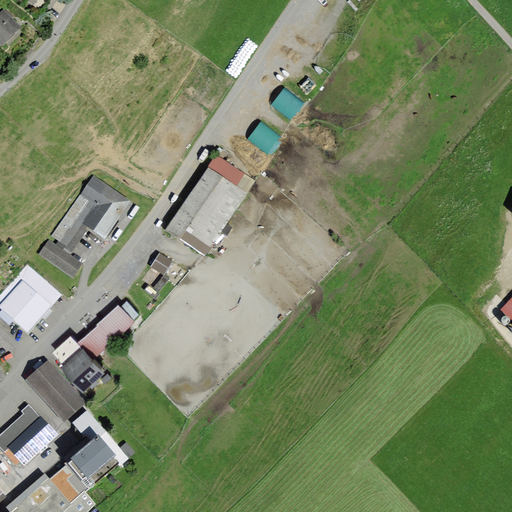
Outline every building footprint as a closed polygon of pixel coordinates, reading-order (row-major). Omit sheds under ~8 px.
[(5,12),(0,16),(0,42),(1,44),(19,26),(12,19),(5,12)] [(291,118),(305,100),(286,85),(272,103),(291,118)] [(271,152),(282,133),(260,120),(249,139),(271,152)] [(245,195),(209,171),(169,230),(181,237),(206,253),(245,195)] [(131,203),(95,178),(84,196),(55,238),(71,249),(80,234),(86,226),(106,240),(131,203)] [(48,242),(38,256),(72,280),(82,266),(48,242)] [(173,263),(160,254),(150,270),(162,278),(173,263)] [(26,266),(0,296),(0,308),(28,331),(40,317),(60,294),(26,266)] [(511,299),(502,310),(511,318),(511,299)] [(64,363),(62,365),(84,389),(103,372),(91,358),(132,321),(120,307),(101,324),(78,344),(71,336),(54,352),(64,363)] [(48,362),(26,382),(67,426),(89,406),(48,362)] [(55,435),(27,406),(20,413),(22,415),(0,436),(0,448),(19,469),(55,435)] [(95,483),(89,477),(116,454),(121,460),(126,456),(88,413),(75,424),(88,439),(91,443),(81,453),(74,459),(69,463),(49,480),(45,476),(10,509),(12,511),(88,511),(95,506),(83,494),(90,488),(95,483)]
